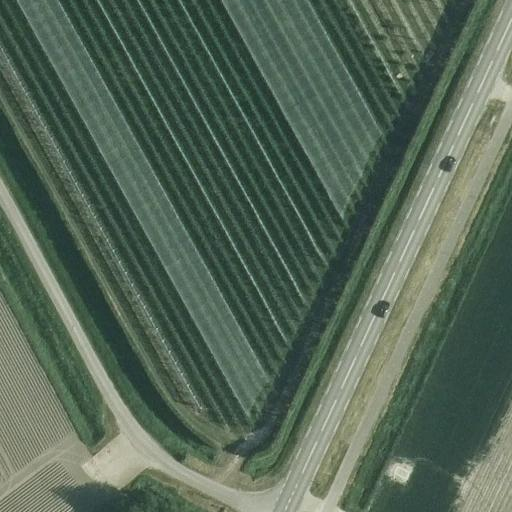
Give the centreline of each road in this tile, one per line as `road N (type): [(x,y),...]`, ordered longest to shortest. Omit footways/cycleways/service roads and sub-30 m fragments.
road 1 (secondary): [(285,511),(511,22)]
road 2 (unclassified): [(259,511),(157,459),(128,427),(0,189)]
